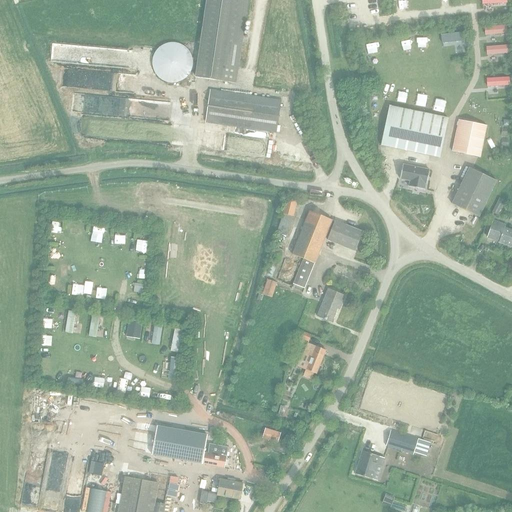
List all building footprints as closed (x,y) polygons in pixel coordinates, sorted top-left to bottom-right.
[(207,0),(196,78),(236,84),(246,0),(207,0)] [(210,91),(206,122),(276,133),(281,101),(210,91)] [(389,106),(381,145),(439,158),(448,118),(389,106)] [(463,152),(468,132),(456,130),(452,150),(463,152)] [(429,170),(403,165),(400,179),(410,181),(409,187),(424,190),(425,184),(426,184),(429,170)] [(477,217),(495,180),(468,167),(451,204),(477,217)] [(491,211),(497,214),(503,201),(498,198),(491,211)] [(323,217),(284,206),(264,284),(303,295),(323,217)] [(497,242),(511,247),(511,230),(504,227),(505,225),(493,220),(487,235),(499,239),(497,242)] [(355,250),(362,231),(333,221),(326,239),(355,250)] [(344,296),(328,289),(317,316),(331,322),(337,308),(339,309),(344,296)] [(293,338),(306,344),(309,337),(295,332),(293,338)] [(290,366),(303,372),(301,378),(309,382),(311,375),(314,376),(323,353),(305,345),(301,355),(309,358),(305,367),(292,361),(290,366)] [(281,433),(265,428),(262,438),(278,443),(281,433)] [(193,465),(222,470),(226,449),(208,446),(209,437),(167,430),(164,450),(195,455),(193,465)] [(386,446),(401,451),(402,448),(426,456),(429,446),(405,438),(406,435),(391,431),(386,446)] [(362,451),(355,474),(371,479),(371,478),(377,480),(384,458),(362,451)] [(216,495),(240,500),(242,483),(220,478),(216,495)] [(125,479),(119,511),(162,511),(164,504),(154,502),(157,484),(125,479)]
